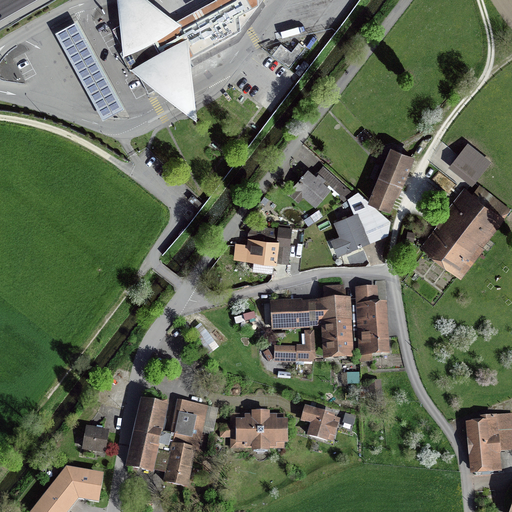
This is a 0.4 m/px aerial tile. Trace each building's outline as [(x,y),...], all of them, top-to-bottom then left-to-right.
[(259,5),(258,0),(216,0),(175,23),(150,36),(139,15),(114,28),(125,49),(120,52),(132,73),(136,70),(148,93),(174,80),(171,70),(190,59),(240,33),(238,17),(259,5)] [(180,23),(151,0),(117,0),(123,54),(123,55),(124,56),(125,55),(180,25),(183,25),(182,23),(180,23)] [(76,20),(55,31),(103,119),(124,107),(76,20)] [(291,51),(281,43),(272,54),(289,68),(305,47),(299,42),(291,51)] [(370,201),(390,209),(413,155),(393,146),(370,201)] [(488,163),(468,146),(455,163),(475,179),(488,163)] [(352,191),(323,166),(317,172),(318,173),(330,183),(327,186),(331,189),(334,191),(332,193),(337,198),(339,196),(344,201),(352,191)] [(316,175),(308,168),(291,188),(293,190),(290,194),(298,202),(303,196),(315,206),(331,189),(327,186),(330,183),(318,173),(316,175)] [(511,209),(479,184),(473,193),(465,186),(436,225),(441,229),(428,247),(452,266),(450,269),(462,278),(511,209)] [(339,254),(388,235),(391,221),(358,190),(348,198),(355,214),(336,223),(342,237),(334,241),(339,254)] [(319,209),(304,219),(308,226),(321,218),(319,216),(323,213),(319,209)] [(273,268),(274,262),(288,264),(291,229),(256,226),(250,233),(248,244),(237,244),(236,259),(253,260),(253,266),(273,268)] [(405,241),(413,243),(416,233),(407,231),(405,241)] [(372,353),(388,353),(385,304),(376,304),(375,289),(356,290),(359,362),(372,361),(372,353)] [(328,355),(348,354),(345,292),(325,293),(325,303),(327,321),(328,355)] [(327,321),(325,303),(273,307),(275,330),(289,329),(288,324),(327,321)] [(254,312),(243,315),(245,321),(256,318),(254,312)] [(207,356),(219,347),(201,323),(189,332),(207,356)] [(313,357),(313,333),(307,333),(307,348),(277,348),(276,360),(308,361),(313,357)] [(382,395),(381,380),(369,381),(369,396),(382,395)] [(152,471),(161,431),(168,400),(160,398),(159,402),(140,398),(126,468),(152,471)] [(165,473),(163,483),(187,488),(204,409),(181,404),(175,434),(173,443),(171,443),(165,473)] [(305,405),(300,421),(310,424),(307,436),(327,442),(328,440),(333,442),(341,418),(335,416),(336,414),(305,405)] [(288,419),(285,419),(285,414),(270,414),(270,411),(252,411),(251,414),(230,414),(230,425),(220,425),(220,438),(230,438),(230,449),(248,449),(248,448),(252,448),(252,451),(270,452),(270,449),(285,449),(285,443),(288,443),(288,419)] [(343,423),(353,426),(356,416),(346,413),(343,423)] [(500,451),(511,450),(511,413),(480,416),(480,421),(466,422),(470,474),(502,471),(500,451)] [(105,454),(109,430),(103,429),(103,427),(97,425),(97,428),(86,426),(82,449),(105,454)] [(173,443),(175,434),(161,431),(152,471),(165,473),(171,443),(173,443)] [(99,502),(104,473),(66,466),(30,511),(68,511),(79,498),(99,502)]
